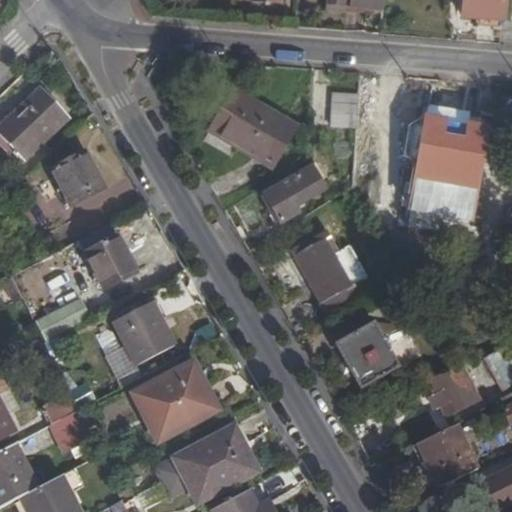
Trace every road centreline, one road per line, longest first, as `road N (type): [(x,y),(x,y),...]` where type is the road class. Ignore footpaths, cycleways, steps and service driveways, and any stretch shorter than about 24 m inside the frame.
road 1 (tertiary): [(77,18),(362,511)]
road 2 (residential): [(77,18),(129,38),(511,66)]
